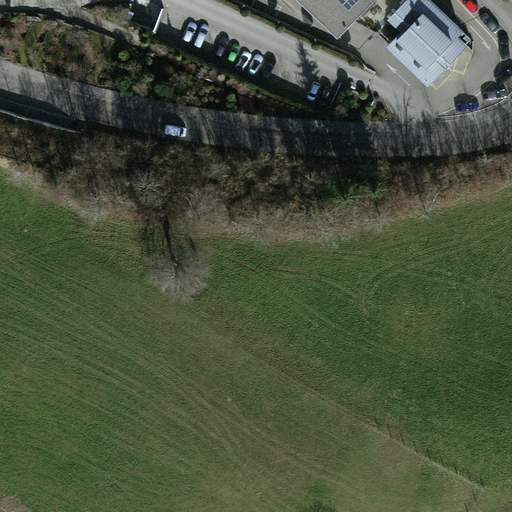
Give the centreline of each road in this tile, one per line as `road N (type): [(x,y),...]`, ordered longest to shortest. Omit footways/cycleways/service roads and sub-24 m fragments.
road 1 (unclassified): [(511,123),(349,137),(219,130),(0,81)]
road 2 (unknown): [(424,132),(397,98),(188,0)]
